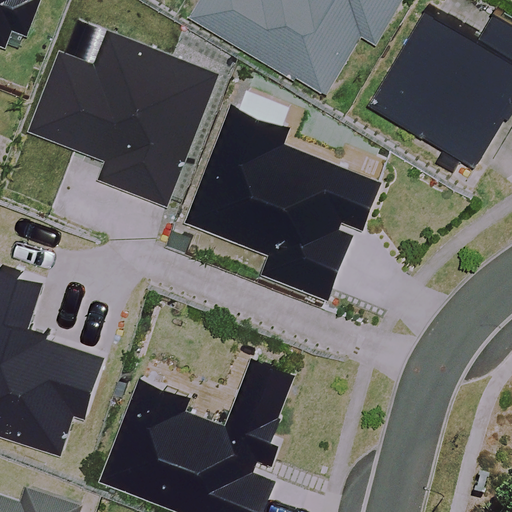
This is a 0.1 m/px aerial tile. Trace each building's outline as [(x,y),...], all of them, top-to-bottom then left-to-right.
[(0,0),(0,31),(18,39),(25,21),(40,27),(50,0),(0,0)] [(208,0),(201,11),(334,91),(373,27),(389,37),(411,0),(208,0)] [(445,3),(388,95),(494,160),(511,130),(511,8),(496,34),(445,3)] [(231,66),(91,12),(47,124),(120,153),(112,173),(178,198),(231,66)] [(302,123),(243,100),(198,214),(284,248),(276,267),(340,292),(369,220),(376,223),(394,177),(296,139),(302,123)] [(0,434),(63,455),(76,414),(86,417),(106,355),(30,331),(46,283),(3,269),(0,277),(0,434)] [(139,376),(99,475),(193,511),(259,511),(273,476),(264,472),(276,442),(261,436),(288,370),(250,355),(224,422),(182,405),(186,395),(139,376)] [(0,511),(81,511),(83,505),(29,488),(24,503),(0,495),(0,511)]
